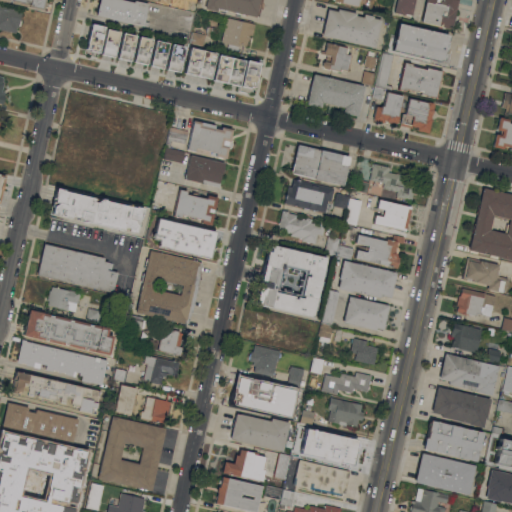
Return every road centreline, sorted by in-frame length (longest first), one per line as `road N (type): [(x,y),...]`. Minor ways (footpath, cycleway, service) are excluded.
road 1 (residential): [(511,175),(0,54)]
road 2 (residential): [(298,0),(177,511)]
road 3 (secondary): [(494,0),(375,511)]
road 4 (residential): [(71,0),(0,306)]
